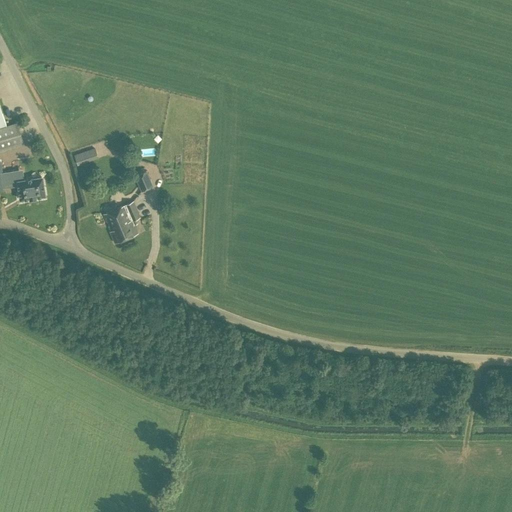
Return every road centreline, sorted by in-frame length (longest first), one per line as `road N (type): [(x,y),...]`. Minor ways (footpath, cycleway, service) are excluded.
road 1 (unclassified): [(511,360),(314,343),(235,319),(68,246)]
road 2 (unclassified): [(68,246),(63,170),(0,42)]
